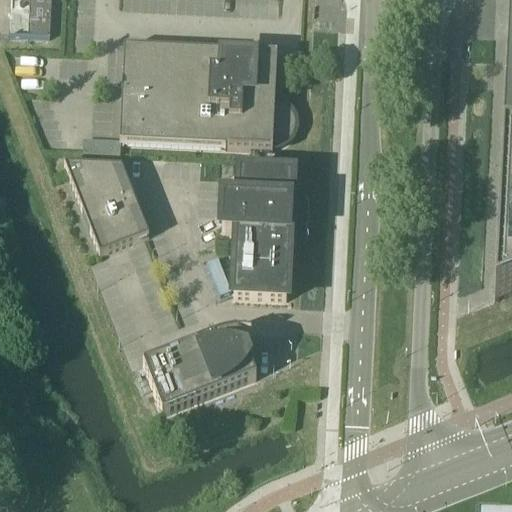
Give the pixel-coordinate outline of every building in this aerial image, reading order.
[(49,43),(50,0),(29,0),(27,42),(49,43)] [(511,298),(511,19),(508,19),(494,306),(511,298)] [(293,136),(294,130),(294,125),(292,119),(289,114),(284,111),(279,108),(274,107),(276,60),(123,52),(119,148),(271,156),(272,151),(277,151),(283,149),(287,145),(291,141),(293,136)] [(83,147),(82,158),(93,159),(94,148),(83,147)] [(63,170),(98,259),(99,261),(148,241),(121,172),(64,169),(63,170)] [(222,209),(221,230),(221,234),(224,238),(236,238),(232,303),(285,305),(291,181),(239,178),(237,206),(225,206),(222,209)] [(142,371),(152,397),(161,420),(255,384),(236,334),(142,371)]
